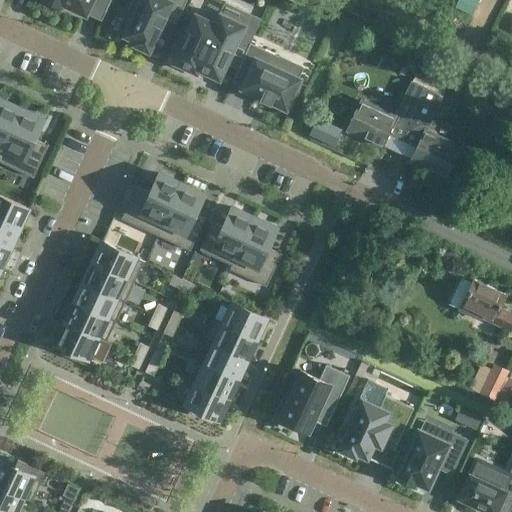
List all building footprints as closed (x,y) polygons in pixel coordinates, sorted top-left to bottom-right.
[(48,0),(61,6),(63,3),(86,14),(91,4),(105,11),(110,0),(48,0)] [(176,21),(185,0),(137,0),(136,4),(139,6),(125,35),(136,40),(135,43),(149,50),(161,25),(163,26),(166,17),(176,21)] [(220,79),(236,43),(247,48),(261,18),(250,13),(245,24),(220,13),(213,27),(193,18),(173,61),(194,71),(196,68),(220,79)] [(294,89),(299,78),(275,67),(280,56),(250,42),(247,48),(239,66),(250,71),(242,87),(261,96),(261,98),(270,102),(271,101),(289,109),(298,91),(294,89)] [(403,140),(427,88),(412,80),(395,116),(378,108),(363,102),(361,101),(348,128),(382,145),(388,133),(403,140)] [(443,95),(427,88),(403,140),(417,147),(412,158),(446,175),(459,147),(426,131),(443,95)] [(368,90),(363,102),(378,108),(383,96),(368,90)] [(0,153),(21,108),(0,98),(0,153)] [(43,118),(21,108),(0,153),(0,161),(34,177),(49,145),(34,137),(43,118)] [(157,235),(182,183),(160,173),(151,192),(136,185),(121,218),(157,235)] [(203,193),(182,183),(157,235),(190,250),(205,218),(194,212),(203,193)] [(0,194),(0,219),(19,228),(20,224),(21,224),(21,223),(26,212),(26,213),(27,212),(26,212),(28,207),(0,194)] [(230,269),(254,217),(233,207),(224,226),(213,221),(199,249),(231,264),(229,268),(230,269)] [(276,227),(254,217),(230,269),(267,286),(282,253),(267,246),(276,227)] [(17,231),(19,228),(0,219),(0,242),(10,247),(11,244),(12,244),(12,243),(17,232),(17,231)] [(102,241),(92,262),(134,281),(144,261),(102,241)] [(8,251),(10,247),(0,242),(0,266),(1,267),(2,263),(3,264),(3,263),(8,252),(8,251)] [(134,281),(92,262),(83,281),(125,301),(134,281)] [(180,288),(184,279),(173,274),(169,283),(180,288)] [(511,312),(499,307),(505,294),(474,279),(473,281),(465,278),(461,279),(451,300),(452,305),(481,319),(482,317),(510,330),(511,326),(511,312)] [(190,293),(194,284),(184,279),(180,288),(190,293)] [(125,302),(125,301),(83,281),(74,301),(107,316),(116,297),(125,302)] [(116,320),(107,316),(74,301),(65,320),(98,336),(106,340),(116,320)] [(215,318),(214,319),(256,338),(266,318),(233,302),(223,322),(215,318)] [(167,307),(158,303),(153,314),(162,318),(167,307)] [(177,325),(182,315),(173,310),(168,321),(177,325)] [(157,329),(162,318),(153,314),(148,325),(157,329)] [(247,358),(256,338),(214,319),(205,338),(247,358)] [(98,336),(65,320),(55,341),(88,356),(98,336)] [(172,336),(177,325),(168,321),(163,332),(172,336)] [(238,377),(247,358),(205,338),(205,339),(214,343),(205,362),(238,377)] [(149,346),(140,342),(135,353),(144,357),(149,346)] [(159,364),(164,354),(155,349),(150,360),(159,364)] [(139,368),(144,357),(135,353),(130,364),(139,368)] [(154,375),(159,364),(150,360),(145,371),(154,375)] [(229,397),(238,377),(205,362),(196,381),(229,397)] [(308,430),(322,401),(334,407),(349,375),(326,364),(319,378),(302,370),(289,398),(284,395),(273,419),(293,428),(295,424),(308,430)] [(491,371),(481,392),(495,399),(509,371),(494,364),(491,371)] [(481,392),(491,371),(481,367),(471,387),(481,392)] [(495,402),(511,413),(511,380),(509,379),(495,402)] [(219,417),(229,397),(196,381),(186,402),(219,417)] [(355,415),(344,439),(360,446),(362,443),(372,447),(378,433),(398,442),(418,398),(390,385),(384,398),(367,390),(361,401),(358,399),(351,414),(355,415)] [(459,407),(453,419),(476,430),(481,417),(459,407)] [(454,468),(468,439),(452,432),(447,443),(420,430),(398,477),(414,485),(416,481),(428,486),(440,462),(454,468)] [(0,460),(0,484),(32,499),(42,480),(0,460)] [(505,490),(470,473),(459,497),(491,511),(495,511),(503,497),(511,501),(511,475),(505,490)] [(32,501),(32,499),(0,484),(0,508),(8,511),(15,511),(23,497),(32,501)] [(63,501),(58,511),(68,511),(72,505),(63,501)]
